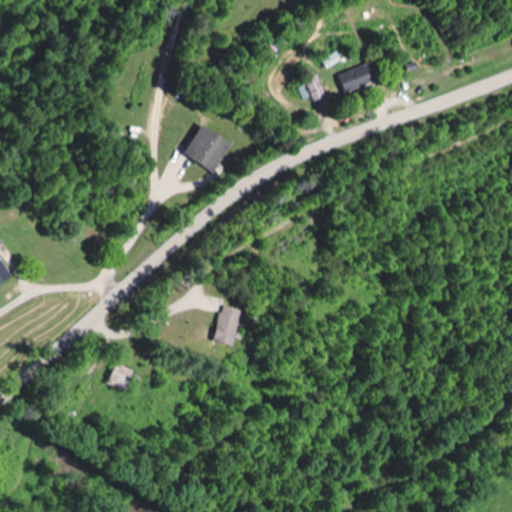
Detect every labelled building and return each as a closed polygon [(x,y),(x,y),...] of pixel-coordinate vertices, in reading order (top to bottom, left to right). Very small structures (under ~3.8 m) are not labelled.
[(339,61),(333,53),(319,62),(324,70),(339,61)] [(343,94),(376,82),(370,63),(337,75),(343,94)] [(213,173),(231,143),(202,126),(184,156),(213,173)] [(0,285),(12,277),(0,257),(0,285)] [(212,342),(232,347),(242,313),(223,307),(212,342)]
